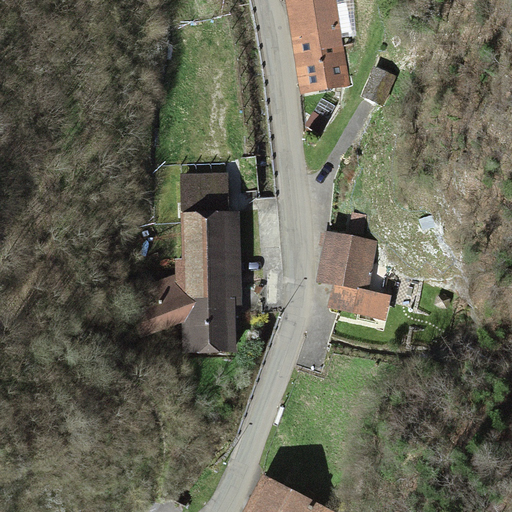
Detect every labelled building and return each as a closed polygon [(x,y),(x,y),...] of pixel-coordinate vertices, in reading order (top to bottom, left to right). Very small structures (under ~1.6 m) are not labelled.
[(285,0),(302,91),(350,83),(335,0),(285,0)] [(371,68),(358,91),(381,103),(394,81),(371,68)] [(130,299),(147,332),(180,316),(181,352),(231,351),(226,175),(176,176),(179,275),(130,299)] [(369,240),(320,233),(313,279),(330,282),(327,306),(380,314),(382,296),(361,293),(369,240)] [(317,511),(261,482),(244,511),(317,511)]
